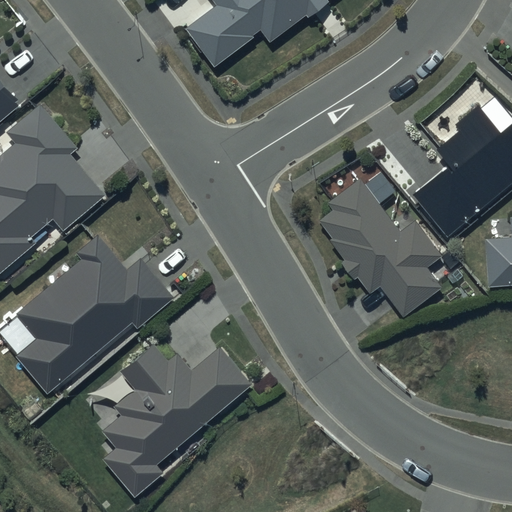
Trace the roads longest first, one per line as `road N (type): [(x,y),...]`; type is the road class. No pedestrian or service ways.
road 1 (residential): [(511,470),(425,447),(353,397),(212,182)]
road 2 (residential): [(449,0),(383,73),(237,165)]
road 3 (residential): [(212,182),(85,0)]
